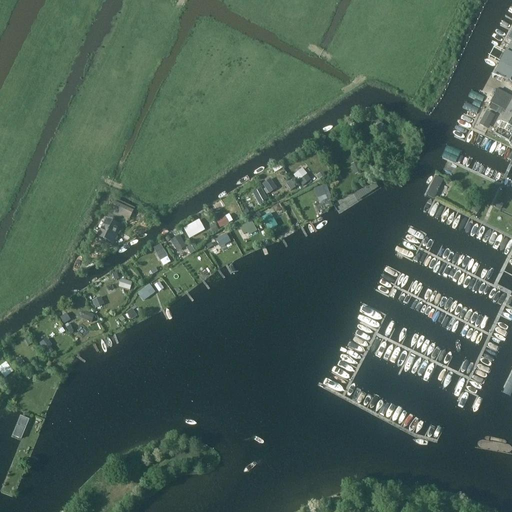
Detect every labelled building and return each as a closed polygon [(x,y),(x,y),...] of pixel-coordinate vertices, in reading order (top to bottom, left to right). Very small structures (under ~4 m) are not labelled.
[(511,42),(506,53),(494,74),(511,83),(511,30),(507,40),(511,42)] [(511,136),(511,98),(497,90),(490,104),(506,112),(501,122),(501,123),(498,129),(511,136)] [(380,123),(376,129),(383,134),(387,127),(380,123)] [(352,165),(356,175),(361,173),(356,163),(352,165)] [(302,170),(295,176),(299,181),(303,186),(310,180),(306,175),(302,170)] [(444,180),(435,176),(425,196),(433,200),(444,180)] [(291,181),(286,184),(290,191),(295,188),(291,181)] [(272,183),(265,188),(269,194),(276,189),(272,183)] [(347,202),(352,210),(378,191),(372,183),(347,202)] [(325,185),(315,189),(320,203),(323,201),(326,208),(332,206),(330,199),(325,185)] [(260,190),(255,192),(261,203),(266,200),(260,189),(260,190)] [(115,201),(111,212),(131,221),(135,211),(115,201)] [(271,214),(262,218),(269,231),(278,226),(271,214)] [(224,218),(216,222),(220,228),(228,224),(224,218)] [(107,220),(98,238),(111,243),(120,226),(107,220)] [(251,221),(239,227),(244,235),(255,229),(251,221)] [(195,223),(185,229),(190,238),(200,232),(195,223)] [(226,235),(216,240),(219,246),(230,240),(226,235)] [(179,237),(172,242),(177,250),(185,245),(179,237)] [(160,245),(154,249),(156,254),(159,257),(165,253),(163,250),(160,245)] [(191,246),(186,248),(191,255),(195,252),(191,246)] [(125,281),(123,289),(130,291),(132,283),(125,281)] [(145,289),(138,294),(143,301),(150,296),(145,289)] [(100,298),(92,301),(95,309),(103,306),(100,298)] [(132,310),(127,314),(131,320),(136,316),(132,310)] [(87,313),(84,320),(91,323),(94,316),(87,313)] [(66,314),(60,318),(64,325),(70,321),(66,314)] [(29,337),(25,340),(28,346),(33,344),(29,337)] [(46,340),(40,344),(44,351),(45,351),(48,356),(55,352),(51,346),(46,340)] [(20,360),(14,363),(17,368),(23,364),(20,360)] [(6,363),(0,367),(0,371),(5,378),(13,372),(6,363)] [(0,449),(18,452),(19,452),(34,417),(24,411),(0,426),(0,449)]
